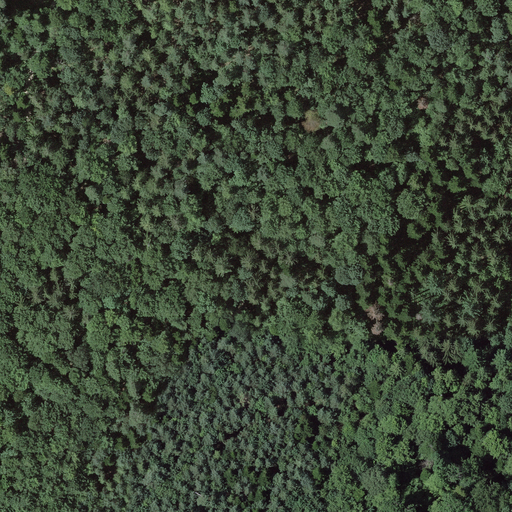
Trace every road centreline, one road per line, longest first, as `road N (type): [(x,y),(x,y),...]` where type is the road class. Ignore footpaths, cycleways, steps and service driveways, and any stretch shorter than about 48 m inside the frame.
road 1 (track): [(511,135),(310,149),(158,118),(59,155),(0,164)]
road 2 (track): [(53,0),(31,67),(21,163),(51,276),(35,341),(0,419)]
road 3 (track): [(157,511),(230,383),(240,202),(252,138)]
